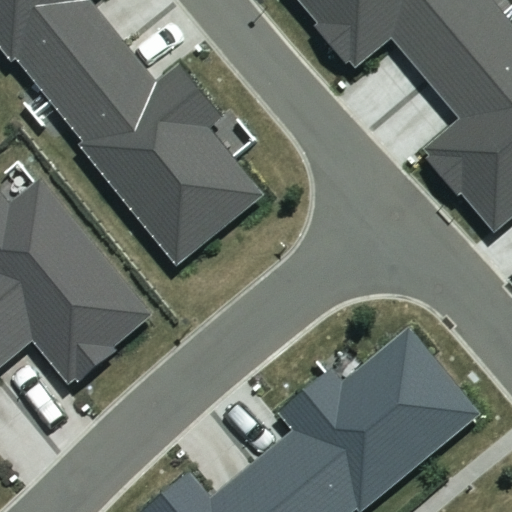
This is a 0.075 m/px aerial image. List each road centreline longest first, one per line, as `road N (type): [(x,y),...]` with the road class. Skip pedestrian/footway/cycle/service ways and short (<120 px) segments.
road 1 (residential): [(56,511),(228,345),(396,214)]
road 2 (residential): [(212,0),(396,214)]
road 3 (residential): [(396,214),(511,353)]
